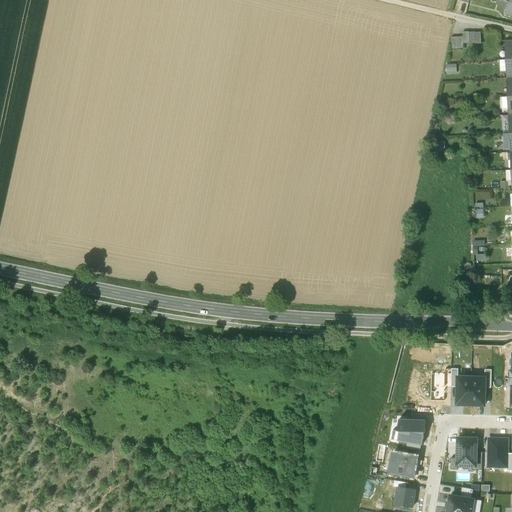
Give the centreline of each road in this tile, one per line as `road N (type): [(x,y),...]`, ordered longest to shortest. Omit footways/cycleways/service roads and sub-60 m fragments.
road 1 (secondary): [(511,326),(265,316),(0,269)]
road 2 (unclassified): [(511,424),(445,428),(428,511)]
